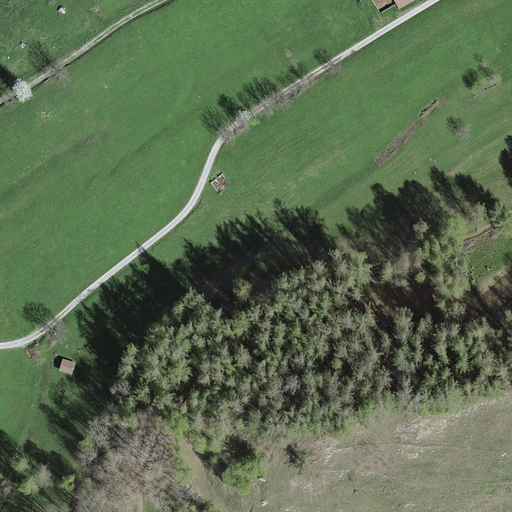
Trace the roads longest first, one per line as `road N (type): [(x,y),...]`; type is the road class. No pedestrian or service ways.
road 1 (track): [(433,0),(237,123),(170,226),(27,340),(0,345)]
road 2 (track): [(161,0),(0,101)]
